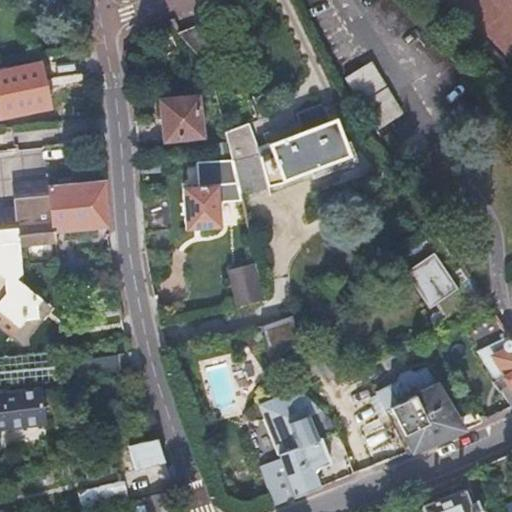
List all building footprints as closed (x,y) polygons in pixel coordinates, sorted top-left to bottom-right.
[(181,35),(211,86),(231,89),(225,53),(236,48),(220,19),(181,35)] [(371,66),(345,81),(373,129),(398,113),(371,66)] [(0,108),(2,120),(51,112),(43,68),(0,76),(0,108)] [(200,103),(164,104),(166,143),(202,142),(200,103)] [(329,124),(336,121),(330,106),(321,109),(329,124)] [(227,135),(232,161),(239,193),(285,186),(285,185),(351,159),(336,121),(329,124),(321,109),(321,108),(298,117),(300,123),(304,134),(256,153),(251,141),(246,128),(227,135)] [(300,123),(251,141),(256,153),(304,134),(300,123)] [(232,161),(197,164),(199,189),(183,190),(186,232),(221,229),(219,204),(242,203),(239,193),(232,161)] [(104,186),(47,190),(53,235),(55,235),(108,232),(104,186)] [(47,190),(45,190),(14,193),(16,214),(17,225),(18,243),(18,247),(20,247),(56,244),(55,235),(53,235),(47,190)] [(0,214),(0,226),(17,225),(16,214),(0,214)] [(449,258),(433,236),(386,268),(401,291),(409,286),(426,311),(432,307),(443,323),(478,299),(461,274),(447,283),(436,267),(449,258)] [(18,243),(13,244),(14,266),(21,266),(20,247),(18,247),(18,243)] [(14,266),(13,244),(0,244),(0,332),(14,344),(43,312),(42,302),(22,285),(21,266),(14,266)] [(253,269),(229,275),(236,306),(260,300),(253,269)] [(511,345),(506,338),(477,351),(495,381),(493,382),(499,392),(502,391),(511,407),(511,345)] [(376,394),(407,455),(456,436),(465,432),(427,369),(415,375),(408,373),(401,376),(399,384),(376,394)] [(0,429),(43,425),(40,390),(0,394),(0,429)] [(335,428),(319,412),(298,392),(284,396),(262,404),(271,430),(250,437),(272,507),(293,499),(320,489),(313,471),(328,465),(319,439),(337,432),(335,428)] [(166,464),(158,442),(129,447),(138,473),(166,464)] [(82,491),(86,511),(92,511),(117,507),(131,504),(126,482),(82,491)] [(464,492),(422,509),(423,511),(480,511),(476,502),(470,504),(464,492)] [(182,511),(176,494),(136,503),(138,511),(182,511)] [(131,504),(117,507),(118,511),(138,511),(136,503),(131,504)]
